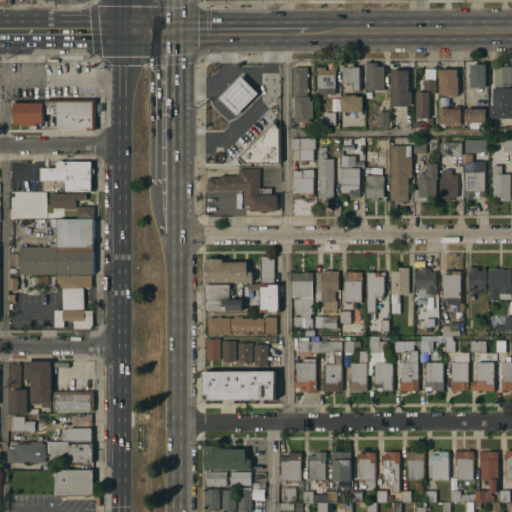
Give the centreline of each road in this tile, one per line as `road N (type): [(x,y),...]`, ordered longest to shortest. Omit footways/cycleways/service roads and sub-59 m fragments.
road 1 (primary): [(121,34),(119,511)]
road 2 (residential): [(511,234),(176,235)]
road 3 (residential): [(511,422),(176,423)]
road 4 (primary): [(175,511),(176,235)]
road 5 (primary): [(511,31),(307,31)]
road 6 (primary): [(176,235),(176,33)]
road 7 (primary): [(307,31),(176,33)]
road 8 (primary): [(121,34),(0,34)]
road 9 (residential): [(120,144),(0,145)]
